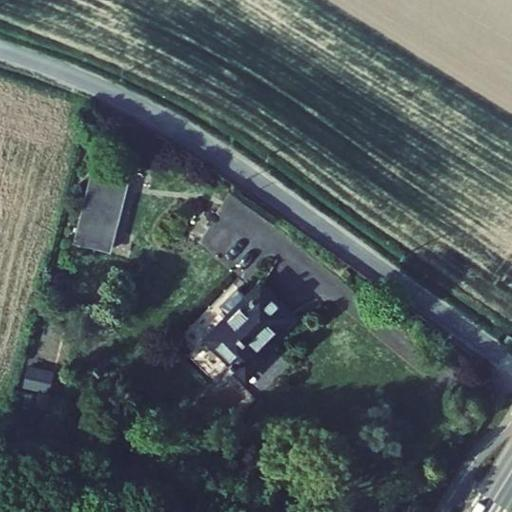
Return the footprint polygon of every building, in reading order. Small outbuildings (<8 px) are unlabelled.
[(123,274),(153,158),(99,144),(69,260),(123,274)] [(261,347),(300,309),(271,281),(216,336),(232,352),(250,371),(269,354),(261,347)] [(250,371),(232,352),(225,359),(244,378),(250,371)] [(274,357),(250,382),(261,392),(285,367),(274,357)] [(194,389),(223,418),(254,388),(244,378),(225,359),(194,389)]
